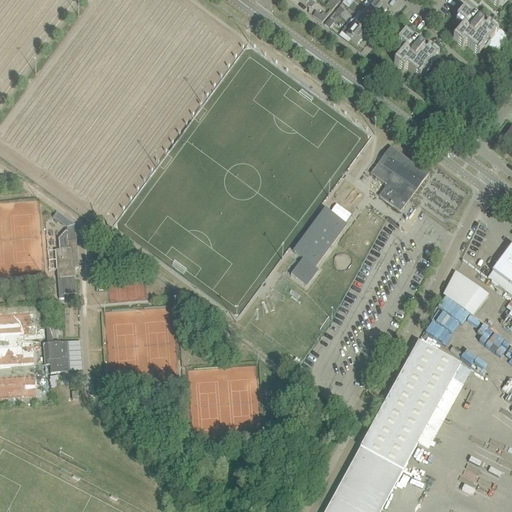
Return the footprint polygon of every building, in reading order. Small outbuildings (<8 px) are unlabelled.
[(332,11),(339,2),(336,0),(330,0),(325,6),(332,11)] [(344,0),(342,4),(348,9),(355,0),(344,0)] [(511,0),(488,0),(498,8),(504,0),(507,0),(511,4),(511,0)] [(366,3),(363,6),(368,10),(379,19),(387,10),(376,1),(371,7),(366,3)] [(340,15),(344,10),(340,7),(336,12),(340,15)] [(361,19),(372,28),(379,19),(368,10),(363,15),(359,12),(356,15),(360,19),(361,19)] [(323,12),(320,16),(316,12),(313,17),(322,23),(327,16),(323,12)] [(445,21),(453,28),(441,41),(451,49),(453,46),(467,58),(475,48),(486,57),(484,56),(498,40),(488,31),(487,32),(488,32),(486,34),(477,26),(476,27),(473,25),(471,27),(453,12),(445,21)] [(353,28),(365,37),(372,28),(361,19),(360,19),(356,24),(352,20),(348,24),(353,28)] [(353,28),(348,24),(341,33),(357,46),(365,37),(353,28)] [(412,51),(393,36),(385,45),(393,52),(382,66),(391,73),(394,70),(408,82),(415,73),(426,82),(426,81),(425,80),(438,64),(428,55),(428,56),(427,58),(417,50),(417,51),(413,49),(412,51)] [(503,142),(511,148),(511,130),(511,131),(503,142)] [(371,175),(387,187),(379,198),(400,213),(429,174),(409,160),(408,162),(391,149),(385,157),(371,175)] [(335,216),(303,260),(290,276),(306,288),(318,271),(315,269),(347,226),(335,216)] [(55,251),(59,300),(64,300),(64,295),(76,294),(75,278),(75,269),(79,269),(75,230),(66,231),(68,250),(55,251)] [(492,273),(487,279),(511,297),(511,246),(492,273)] [(97,255),(96,255),(96,261),(97,269),(98,269),(115,268),(114,254),(97,255)] [(488,297),(463,279),(455,273),(443,297),(472,318),(488,297)] [(46,345),(43,304),(0,307),(0,406),(51,403),(48,366),(50,366),(51,374),(69,373),(66,343),(46,345)] [(449,333),(440,328),(446,319),(439,315),(428,334),(443,343),(449,333)] [(419,343),(457,363),(461,355),(423,335),(419,343)] [(360,450),(326,511),(382,511),(461,368),(418,344),(360,450)] [(56,387),(56,384),(56,380),(58,380),(58,377),(50,378),(51,387),(56,387)]
